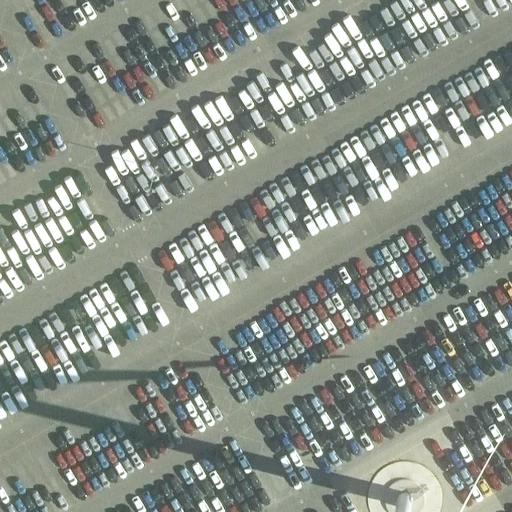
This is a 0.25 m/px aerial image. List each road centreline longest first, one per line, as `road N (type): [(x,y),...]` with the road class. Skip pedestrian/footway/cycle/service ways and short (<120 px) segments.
road 1 (unknown): [(511,146),(191,330)]
road 2 (unknown): [(86,148),(342,0)]
